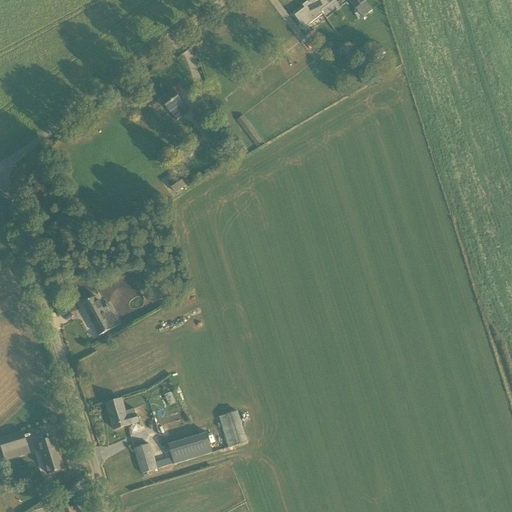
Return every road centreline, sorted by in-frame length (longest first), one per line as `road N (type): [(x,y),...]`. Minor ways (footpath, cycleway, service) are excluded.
road 1 (unclassified): [(108,511),(23,231),(0,180)]
road 2 (unclassified): [(0,170),(233,0)]
